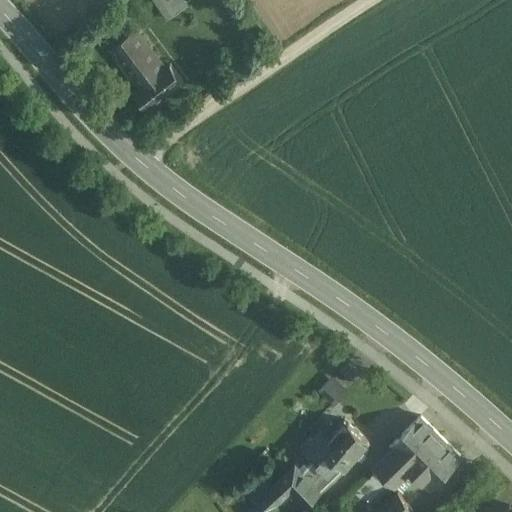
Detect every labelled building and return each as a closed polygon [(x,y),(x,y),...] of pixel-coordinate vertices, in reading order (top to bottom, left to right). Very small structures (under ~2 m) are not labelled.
[(183,0),(153,0),(164,16),(167,19),(187,6),(183,0)] [(165,68),(135,29),(111,47),(141,86),(135,91),(148,107),(183,79),(170,63),(165,68)] [(332,373),(319,387),(335,401),(348,386),(332,373)] [(421,415),(390,446),(393,449),(378,464),(395,480),(441,435),(421,415)] [(345,419),(329,437),(320,430),(304,449),(319,461),(325,454),(342,467),(344,468),(369,439),(345,419)] [(441,435),(395,480),(403,488),(418,474),(430,486),(461,455),(441,435)] [(319,461),(312,469),(313,470),(307,476),(319,489),(342,467),(325,454),(319,461)] [(307,476),(295,464),(280,478),(306,505),(321,491),(319,489),(307,476)] [(264,476),(246,493),(255,502),(264,493),(273,485),(264,476)] [(298,511),(306,505),(280,478),(273,485),(264,493),(281,511),(298,511)] [(398,492),(376,511),(375,511),(412,511),(414,510),(398,492)] [(281,511),(264,493),(255,502),(253,504),(260,511),(281,511)]
